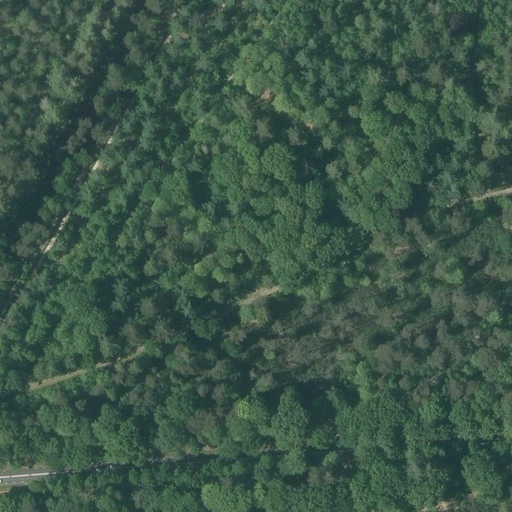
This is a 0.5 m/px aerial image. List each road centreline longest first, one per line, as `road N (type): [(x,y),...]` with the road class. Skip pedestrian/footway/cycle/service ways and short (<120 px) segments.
road 1 (track): [(511,187),(447,207),(392,210),(334,257),(269,292),(0,395)]
road 2 (primary): [(0,477),(511,438)]
road 3 (unknown): [(0,302),(179,0)]
road 4 (track): [(112,0),(0,196)]
